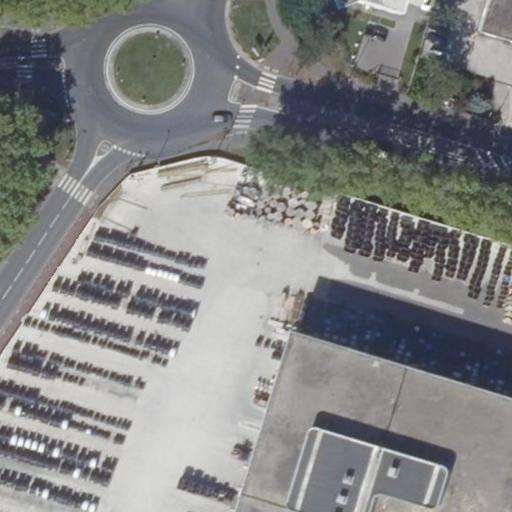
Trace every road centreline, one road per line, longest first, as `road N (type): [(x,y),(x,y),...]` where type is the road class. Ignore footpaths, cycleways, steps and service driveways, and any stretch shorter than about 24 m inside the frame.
road 1 (tertiary): [(511,166),(209,78)]
road 2 (residential): [(0,303),(118,118)]
